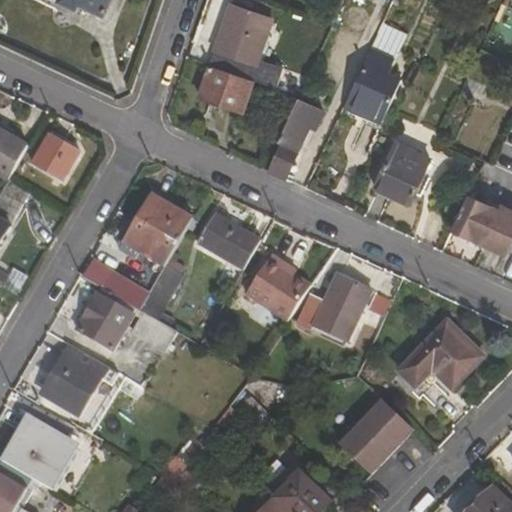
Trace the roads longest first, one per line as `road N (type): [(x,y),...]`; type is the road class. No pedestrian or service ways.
road 1 (residential): [(139,132),(511,307)]
road 2 (residential): [(0,373),(139,132)]
road 3 (residential): [(511,400),(401,511)]
road 4 (residential): [(0,69),(139,132)]
road 5 (residential): [(139,132),(184,0)]
